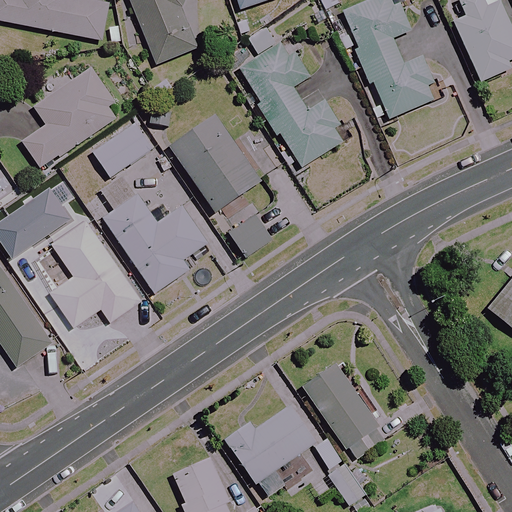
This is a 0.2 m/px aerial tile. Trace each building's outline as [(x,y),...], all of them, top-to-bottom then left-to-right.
[(78,0),(0,0),(0,23),(103,43),(110,6),(78,0)] [(130,0),(157,66),(199,50),(186,17),(189,16),(183,0),(130,0)] [(237,0),(241,11),(276,0),(237,0)] [(377,124),(436,102),(431,88),(435,87),(425,59),(404,67),(394,40),(413,33),(400,0),(383,0),(345,14),(372,85),(364,88),(377,124)] [(490,0),(484,3),(482,0),(461,0),(459,1),(467,19),(455,24),(481,84),(510,71),(507,64),(511,61),(511,30),(498,0),(490,0)] [(311,78),(288,43),(242,72),(262,104),(259,106),(279,136),(281,135),(303,169),(348,140),(325,103),(308,114),(293,90),(311,78)] [(113,103),(93,71),(35,109),(48,128),(24,143),(41,170),(116,121),(107,107),(113,103)] [(171,114),(152,113),(151,126),(170,128),(171,114)] [(262,184),(216,118),(171,149),(217,215),(262,184)] [(153,151),(136,126),(94,156),(111,180),(153,151)] [(184,210),(177,215),(168,202),(150,213),(139,197),(105,220),(155,295),(191,271),(184,262),(208,245),(184,210)] [(272,242),(255,217),(229,235),(247,260),(272,242)] [(142,303),(87,224),(53,247),(75,279),(51,296),(75,330),(102,311),(111,324),(142,303)] [(52,347),(0,270),(0,345),(17,371),(52,347)] [(511,285),(490,312),(511,330),(511,285)] [(389,440),(338,365),(303,389),(354,464),(389,440)] [(316,444),(290,407),(256,432),(251,425),(226,443),(257,486),(316,444)] [(328,440),(315,448),(328,471),(342,463),(328,440)] [(251,511),(235,511),(212,460),(175,477),(187,505),(182,507),(184,511),(273,511),(269,504),(251,511)] [(366,496),(346,466),(329,477),(349,507),(366,496)]
